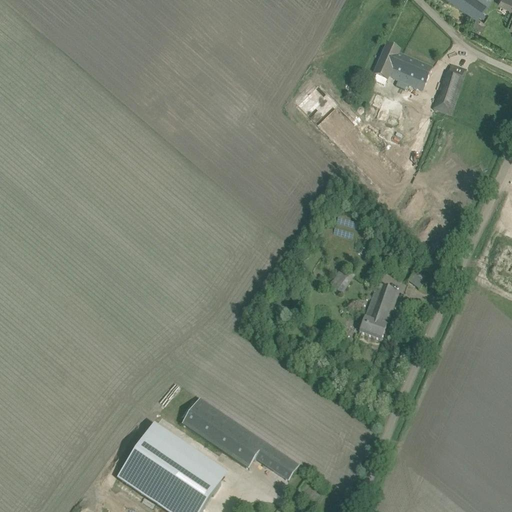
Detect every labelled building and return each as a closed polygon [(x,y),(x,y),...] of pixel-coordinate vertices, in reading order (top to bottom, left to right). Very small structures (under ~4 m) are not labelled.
[(476,0),(469,11),(478,18),(478,17),(481,13),(490,0),(476,0)] [(511,0),(499,0),(498,4),(511,9),(511,0)] [(374,77),(386,83),(388,78),(423,93),(433,70),(398,55),(400,52),(387,47),(374,77)] [(446,74),(434,111),(451,117),(464,80),(446,74)] [(385,154),(388,151),(351,112),(347,115),(318,85),(296,105),(382,195),(404,174),(385,154)] [(420,125),(425,110),(375,94),(372,106),(379,108),(376,118),(385,121),(388,114),(420,125)] [(330,286),(343,295),(355,277),(342,268),(330,286)] [(409,284),(419,290),(427,277),(417,270),(409,284)] [(381,342),(399,294),(378,286),(360,334),(381,342)] [(200,401),(182,427),(248,472),(255,462),(288,484),(299,468),(200,401)] [(156,428),(119,482),(163,511),(203,511),(228,477),(156,428)]
